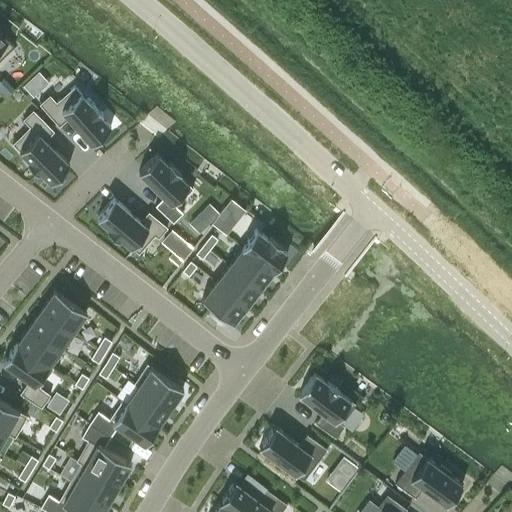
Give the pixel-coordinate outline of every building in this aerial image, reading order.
[(0,58),(14,45),(5,36),(6,35),(5,34),(4,35),(3,33),(1,32),(0,30),(1,30),(0,29),(0,58)] [(33,95),(49,80),(39,70),(23,84),(33,95)] [(103,112),(92,101),(90,103),(74,85),(56,101),(50,94),(39,103),(59,125),(68,117),(91,143),(111,126),(100,114),(103,112)] [(27,162),(38,173),(40,171),(51,182),(69,164),(45,139),(54,130),(33,109),(23,119),(29,125),(12,143),(29,160),(27,162)] [(156,152),(139,171),(164,194),(155,204),(173,222),(182,212),(176,205),(193,187),(179,174),(181,172),(170,161),(168,163),(156,152)] [(139,253),(155,234),(158,237),(167,226),(148,210),(139,220),(114,197),(97,217),(109,227),(107,229),(118,239),(120,237),(139,253)] [(232,211),(225,205),(217,215),(224,221),(232,211)] [(199,232),(209,222),(199,212),(189,222),(199,232)] [(256,228),(242,246),(273,270),(287,253),(280,247),(282,244),(269,235),(267,237),(256,228)] [(172,229),(161,241),(182,259),(193,247),(172,229)] [(211,233),(203,243),(210,248),(218,238),(211,233)] [(210,248),(203,243),(196,253),(203,258),(210,248)] [(273,270),(242,246),(241,246),(242,247),(229,263),(260,287),(272,271),(273,271),(273,270)] [(197,265),(190,260),(182,270),(189,275),(197,265)] [(229,263),(215,280),(247,304),(260,287),(229,263)] [(247,304),(215,280),(201,298),(233,322),(247,304)] [(41,307),(73,329),(86,311),(54,288),(41,307)] [(41,307),(29,324),(61,347),(73,329),(41,307)] [(61,347),(29,324),(17,341),(16,341),(16,342),(48,365),(61,347)] [(97,346),(105,351),(111,340),(104,336),(97,346)] [(48,365),(16,342),(2,361),(29,380),(20,392),(40,407),(49,394),(39,387),(52,368),(48,365)] [(98,362),(105,351),(97,346),(91,357),(98,362)] [(112,351),(105,361),(113,366),(119,355),(112,351)] [(113,366),(105,361),(99,372),(106,377),(113,366)] [(138,384),(170,406),(183,388),(147,362),(134,381),(138,384)] [(81,372),(74,383),(82,388),(89,377),(81,372)] [(314,372),(299,393),(323,411),(315,421),(335,437),(344,425),(340,422),(355,403),(339,391),(340,390),(327,380),(326,381),(314,372)] [(138,384),(127,400),(126,402),(158,424),(159,423),(170,406),(138,384)] [(53,389),(47,404),(62,410),(68,395),(53,389)] [(89,422),(110,436),(117,425),(145,444),(158,424),(126,402),(127,400),(123,397),(110,416),(98,409),(89,422)] [(0,427),(7,431),(6,432),(15,436),(27,415),(0,399),(0,427)] [(48,426),(56,430),(62,419),(55,415),(48,426)] [(110,436),(89,422),(81,436),(88,439),(76,459),(80,462),(81,461),(119,483),(131,462),(104,446),(110,436)] [(275,425),(259,446),(303,479),(326,448),(306,433),(299,443),(275,425)] [(418,450),(395,482),(415,497),(423,486),(447,504),(462,484),(449,474),(450,472),(441,464),(439,466),(418,450)] [(56,457),(49,453),(42,463),(49,468),(56,457)] [(339,487),(357,463),(342,453),(325,476),(339,487)] [(30,454),(24,465),(31,469),(38,459),(30,454)] [(80,462),(70,479),(108,502),(119,483),(81,461),(80,462)] [(31,469),(24,465),(17,476),(25,480),(31,469)] [(101,511),(108,502),(70,479),(59,499),(48,492),(40,506),(50,511),(65,511),(68,507),(76,511),(101,511)] [(235,480),(219,501),(220,502),(221,501),(235,511),(273,511),(274,511),(279,511),(287,503),(266,488),(259,498),(235,480)] [(1,502),(9,506),(15,495),(7,491),(1,502)] [(377,511),(403,511),(406,508),(386,493),(377,504),(381,507),(377,511)] [(220,502),(212,511),(235,511),(221,501),(220,502)]
